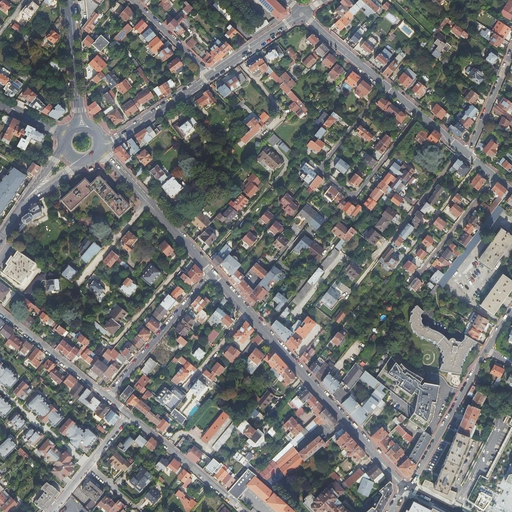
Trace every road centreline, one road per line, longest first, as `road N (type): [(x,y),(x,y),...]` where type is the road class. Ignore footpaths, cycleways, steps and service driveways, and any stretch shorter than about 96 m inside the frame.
road 1 (residential): [(212,274),(407,486)]
road 2 (residential): [(419,113),(358,192),(322,173),(385,84)]
road 3 (residential): [(98,150),(212,274)]
road 4 (residential): [(108,397),(212,274)]
road 5 (residential): [(407,486),(487,348)]
road 6 (track): [(201,262),(284,169),(276,148)]
road 7 (residential): [(128,413),(239,507)]
road 8 (residential): [(0,310),(108,397)]
road 9 (residential): [(478,162),(394,269)]
road 10 (residential): [(99,145),(209,75)]
road 11 (primary): [(67,0),(81,124)]
road 12 (residential): [(495,176),(418,273)]
